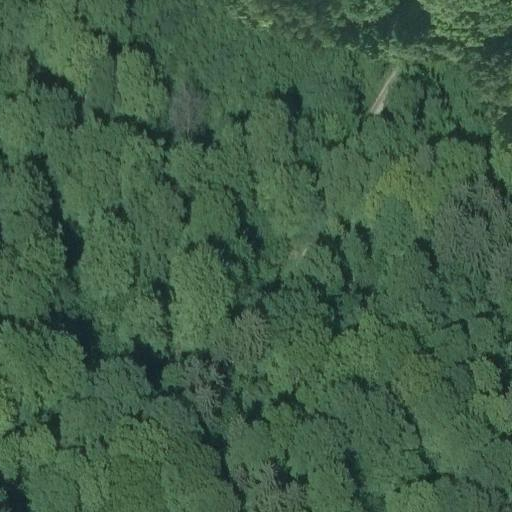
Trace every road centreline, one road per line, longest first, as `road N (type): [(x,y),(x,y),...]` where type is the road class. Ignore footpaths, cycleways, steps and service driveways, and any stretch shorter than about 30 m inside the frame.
road 1 (track): [(492,0),(401,83),(295,268),(255,308),(154,378),(0,460)]
road 2 (track): [(0,273),(97,247),(154,221),(203,173),(312,35),(372,0)]
